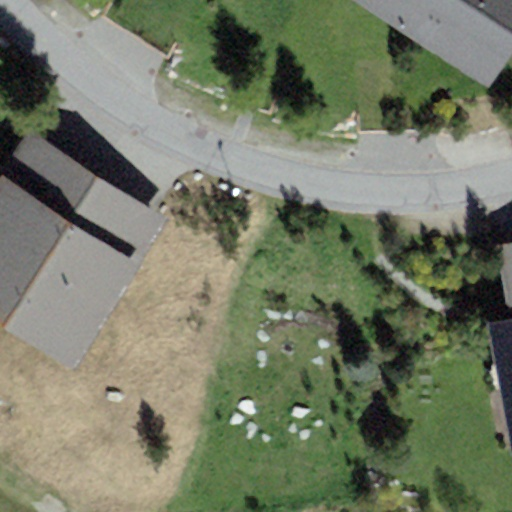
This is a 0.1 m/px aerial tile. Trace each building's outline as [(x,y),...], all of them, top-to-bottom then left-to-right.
[(352,0),(419,43),(446,0),(352,0)] [(511,0),(446,0),(419,43),(488,87),(511,48),(511,0)] [(0,173),(0,320),(7,325),(101,175),(28,129),(0,173)] [(168,217),(101,175),(7,325),(74,367),(168,217)] [(511,453),(511,452),(511,245),(498,248),(510,318),(488,322),(511,453)]
